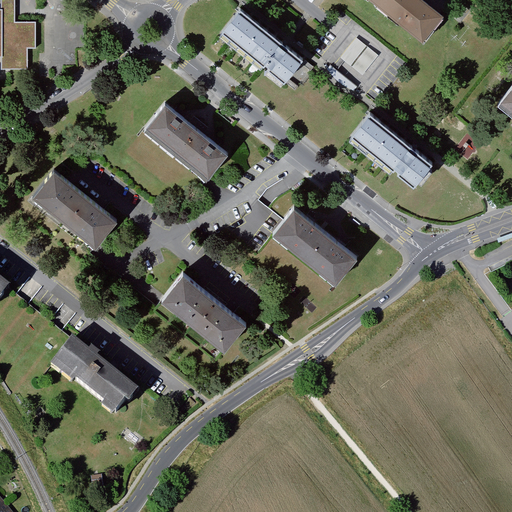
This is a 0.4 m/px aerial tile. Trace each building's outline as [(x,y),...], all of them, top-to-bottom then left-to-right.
[(2,0),(2,2),(3,10),(2,22),(8,22),(15,22),(15,16),(15,0),(2,0)] [(368,0),(424,43),(443,19),(419,0),(368,0)] [(240,8),(220,34),(285,87),(306,61),(240,8)] [(0,57),(2,57),(2,70),(27,69),(27,49),(36,49),(36,21),(15,22),(8,22),(2,22),(3,10),(0,10),(0,57)] [(350,63),(360,54),(368,63),(376,56),(360,37),(342,53),(350,63)] [(511,86),(496,106),(511,118),(511,86)] [(142,134),(205,182),(226,154),(164,106),(142,134)] [(433,162),(369,114),(348,142),(412,190),(433,162)] [(32,200),(66,225),(87,197),(64,180),(53,172),(32,200)] [(117,220),(87,197),(66,225),(96,248),(117,220)] [(356,257),(293,206),(274,234),(337,285),(356,257)] [(511,232),(497,239),(498,242),(511,236),(511,232)] [(161,300),(194,325),(215,297),(182,272),(161,300)] [(0,299),(8,289),(0,282),(0,299)] [(246,320),(215,297),(194,325),(225,348),(245,321),(246,320)] [(138,392),(74,344),(53,372),(117,420),(138,392)]
